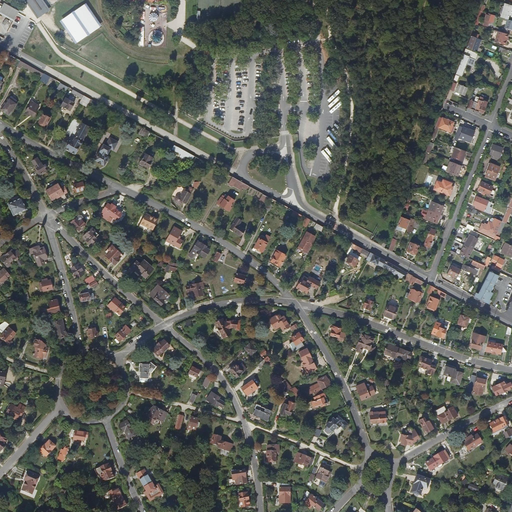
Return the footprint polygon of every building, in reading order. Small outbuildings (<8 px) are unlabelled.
[(39,18),(27,0),(24,0),(38,19),(39,18)] [(49,11),(40,0),(27,0),(39,18),(49,11)] [(50,10),(43,0),(40,0),(49,11),(50,10)] [(102,26),(86,3),(60,21),(76,44),(102,26)] [(511,16),(511,5),(505,3),(500,17),(507,19),(508,16),(511,16)] [(0,12),(13,20),(19,11),(5,4),(0,12)] [(492,20),(493,16),(489,15),(489,13),(486,12),(483,25),(487,26),(489,19),(492,20)] [(504,44),(506,38),(507,39),(509,34),(498,31),(495,42),(504,44)] [(476,52),(481,39),(473,36),(471,35),(466,48),(473,51),(476,52)] [(462,76),(469,57),(471,57),(473,51),(466,48),(456,73),(462,76)] [(15,57),(6,52),(3,59),(8,62),(9,59),(12,61),(15,57)] [(44,73),(27,64),(24,62),(22,66),(42,77),(44,73)] [(47,83),(51,77),(44,73),(42,77),(41,79),(47,83)] [(464,95),(467,88),(458,85),(456,92),(464,95)] [(85,96),(74,90),(73,93),(83,98),(85,96)] [(71,111),(75,103),(73,101),(75,98),(71,96),(69,99),(66,97),(61,105),(65,107),(65,108),(67,110),(68,109),(71,111)] [(90,103),(92,100),(88,97),(85,96),(83,98),(81,103),(88,106),(90,103)] [(12,111),(18,103),(10,98),(2,109),(1,109),(9,115),(10,114),(11,115),(12,112),(12,111)] [(483,113),(487,102),(483,100),(482,101),(479,100),(477,103),(470,100),(467,107),(483,113)] [(34,116),(39,108),(38,108),(39,105),(36,104),(35,106),(30,104),(25,113),(30,115),(30,114),(34,116)] [(47,126),(51,118),(49,117),(50,115),(45,113),(44,114),(39,122),(42,124),(41,125),(45,126),(45,125),(47,126)] [(450,131),(453,122),(442,118),(439,127),(450,131)] [(67,148),(75,153),(82,142),(81,142),(82,140),(83,140),(87,132),(80,128),(76,136),(77,137),(74,142),(71,141),(67,148)] [(147,138),(150,132),(143,128),(140,134),(147,138)] [(470,142),(474,131),(469,129),(466,137),(465,140),(470,142)] [(104,144),(95,161),(105,166),(110,157),(108,156),(111,149),(114,151),(118,143),(104,135),(100,142),(104,144)] [(500,158),(502,150),(495,147),(496,145),(493,144),(491,150),(493,151),(492,155),(500,158)] [(194,156),(175,146),(173,149),(182,154),(181,156),(185,159),(187,156),(193,159),(194,156)] [(462,160),(465,151),(455,147),(452,157),(462,160)] [(425,165),(430,152),(426,151),(421,163),(425,165)] [(147,159),(148,156),(145,154),(140,163),(141,164),(141,165),(143,166),(148,168),(152,162),(147,159)] [(457,175),(461,165),(449,161),(445,171),(457,175)] [(41,175),(46,171),(41,163),(35,167),(36,168),(35,168),(38,172),(41,175)] [(497,173),(499,167),(490,164),(487,171),(485,177),(495,180),(497,173)] [(248,186),(241,182),(237,180),(232,177),(228,184),(233,186),(233,185),(241,189),(243,187),(247,189),(248,186)] [(450,195),(453,187),(450,186),(451,183),(443,180),(442,182),(437,180),(434,189),(450,195)] [(74,185),(76,192),(85,189),(83,182),(74,185)] [(489,195),(493,187),(492,187),(483,183),(481,182),(478,190),(489,195)] [(61,196),(68,192),(65,186),(61,188),(58,183),(46,190),(51,200),(61,195),(61,196)] [(186,203),(194,189),(190,188),(188,191),(185,189),(181,196),(179,195),(177,196),(176,198),(176,200),(177,201),(178,203),(180,203),(181,203),(182,202),(183,202),(186,203)] [(27,209),(20,194),(8,200),(14,215),(27,209)] [(229,210),(231,207),(230,206),(234,200),(227,195),(227,196),(224,194),(222,196),(222,195),(216,203),(227,210),(227,209),(229,210)] [(269,198),(263,194),(261,199),(267,202),(269,198)] [(486,210),(489,202),(477,197),(474,205),(486,210)] [(440,214),(443,206),(432,201),(428,210),(440,214)] [(111,221),(113,218),(110,216),(116,220),(118,219),(122,214),(121,212),(115,208),(116,206),(112,203),(111,205),(108,203),(101,214),(104,216),(111,221)] [(506,223),(510,213),(509,213),(511,209),(508,207),(502,222),(505,223),(506,223)] [(436,223),(440,214),(428,210),(425,219),(436,223)] [(303,217),(293,211),(291,215),(294,216),(302,220),(303,217)] [(154,230),(159,219),(146,213),(141,223),(154,230)] [(79,231),(86,225),(83,222),(84,221),(84,218),(82,216),(79,216),(72,222),(79,231)] [(242,230),(244,228),(238,224),(241,220),(237,217),(230,228),(241,235),(243,231),(242,230)] [(406,229),(409,220),(401,217),(396,229),(401,231),(402,227),(406,229)] [(413,227),(416,220),(412,219),(407,231),(411,233),(413,227)] [(496,236),(502,222),(497,220),(492,231),(489,229),(490,228),(487,227),(486,231),(496,236)] [(501,233),(505,223),(502,222),(496,236),(498,237),(500,233),(501,233)] [(174,227),(167,240),(175,244),(175,245),(181,248),(185,241),(179,238),(182,232),(181,231),(181,229),(178,227),(177,229),(174,227)] [(430,247),(432,240),(433,237),(434,237),(436,234),(434,233),(436,230),(430,228),(424,245),(430,247)] [(89,243),(92,245),(98,240),(96,238),(99,235),(92,229),(84,237),(87,241),(88,243),(89,243)] [(311,244),(315,236),(307,232),(299,247),(307,252),(310,247),(311,248),(313,244),(311,244)] [(473,249),(478,239),(470,235),(464,245),(473,249)] [(262,251),(263,252),(265,249),(264,248),(268,240),(261,236),(254,247),(258,249),(257,250),(261,252),(262,252),(262,251)] [(392,252),(396,240),(392,238),(388,249),(392,252)] [(202,244),(198,242),(190,255),(197,259),(201,254),(206,257),(211,250),(207,248),(208,246),(203,244),(203,245),(202,244)] [(415,255),(419,246),(410,242),(406,252),(415,255)] [(115,265),(123,256),(115,248),(117,247),(114,243),(107,251),(109,253),(106,256),(115,265)] [(364,250),(352,243),(347,252),(352,254),(355,249),(368,256),(370,253),(364,250)] [(511,257),(511,253),(511,246),(505,243),(501,252),(511,257)] [(35,253),(38,265),(47,263),(45,257),(47,256),(45,249),(42,247),(40,248),(39,246),(28,249),(31,254),(35,253)] [(12,249),(4,255),(10,262),(17,256),(17,255),(18,254),(19,255),(21,253),(18,251),(16,252),(16,251),(14,252),(12,249)] [(280,266),(286,256),(277,251),(271,261),(274,263),(280,266)] [(217,264),(222,254),(218,252),(214,260),(216,261),(215,263),(217,264)] [(386,262),(381,259),(370,253),(368,256),(367,259),(370,261),(370,262),(377,266),(377,265),(383,267),(383,266),(386,262)] [(350,264),(353,266),(354,265),(354,266),(358,260),(350,255),(346,261),(350,263),(350,264)] [(504,260),(494,256),(493,260),(497,262),(495,267),(492,266),(491,268),(499,272),(504,260)] [(485,266),(483,265),(473,260),(472,264),(483,270),(485,266)] [(145,279),(153,271),(150,268),(151,267),(149,265),(148,266),(143,262),(140,265),(137,261),(130,268),(134,272),(136,270),(145,279)] [(79,263),(71,268),(77,277),(84,272),(79,263)] [(403,271),(396,267),(390,264),(388,268),(393,271),(392,274),(392,275),(403,271)] [(475,276),(478,270),(475,268),(474,269),(463,264),(461,269),(475,276)] [(175,272),(176,268),(170,267),(167,265),(165,272),(168,273),(169,273),(169,271),(175,272)] [(447,274),(456,279),(461,270),(452,265),(447,274)] [(0,282),(1,283),(10,274),(4,267),(1,270),(0,271),(0,282)] [(489,292),(498,275),(490,271),(477,293),(476,292),(474,296),(486,303),(488,304),(490,300),(489,299),(492,293),(489,292)] [(246,276),(237,273),(234,282),(243,285),(246,276)] [(320,282),(310,276),(309,278),(304,276),(302,279),(297,287),(307,293),(311,285),(317,288),(320,282)] [(421,280),(413,276),(410,282),(410,283),(413,285),(415,281),(420,283),(421,280)] [(43,291),(53,289),(51,280),(48,280),(47,278),(43,279),(44,281),(41,282),(43,291)] [(17,286),(13,280),(10,281),(10,282),(7,284),(11,290),(17,286)] [(187,286),(188,291),(193,291),(194,297),(203,295),(202,289),(204,288),(203,283),(187,286)] [(163,300),(168,294),(157,285),(149,295),(161,305),(164,301),(163,300)] [(411,289),(409,288),(405,296),(414,300),(413,301),(416,302),(417,301),(419,302),(423,290),(412,286),(411,289)] [(82,301),(90,299),(88,292),(80,294),(82,301)] [(29,299),(27,293),(21,294),(23,300),(23,301),(29,299)] [(436,309),(439,299),(431,296),(427,306),(432,308),(431,309),(434,310),(435,309),(436,309)] [(125,307),(115,298),(107,306),(109,307),(110,306),(119,314),(125,307)] [(60,312),(58,303),(59,303),(58,300),(57,299),(49,301),(50,308),(48,309),(49,315),(60,312)] [(370,310),(373,302),(366,299),(363,307),(366,309),(367,310),(369,310),(370,310)] [(393,318),(398,306),(389,303),(383,316),(389,318),(389,317),(393,318)] [(466,325),(468,318),(464,316),(465,313),(462,312),(461,315),(460,315),(458,323),(466,325)] [(281,327),(283,331),(290,327),(282,313),(279,315),(277,313),(267,318),(273,328),(279,325),(280,327),(281,327)] [(230,326),(232,326),(236,326),(235,329),(240,330),(241,319),(233,318),(233,320),(230,321),(227,322),(226,320),(224,321),(222,319),(215,323),(224,338),(231,334),(228,328),(230,326)] [(55,321),(58,338),(66,336),(66,335),(67,335),(67,334),(67,332),(66,331),(65,331),(63,319),(55,321)] [(5,329),(10,324),(6,320),(0,324),(0,332),(1,334),(2,333),(5,329)] [(443,337),(446,329),(441,327),(442,324),(435,321),(431,332),(436,334),(436,335),(443,337)] [(120,341),(130,330),(125,325),(115,336),(117,338),(116,338),(120,341)] [(340,331),(341,329),(332,326),(331,330),(332,331),(330,335),(331,336),(331,337),(333,337),(334,337),(338,338),(337,339),(338,339),(338,340),(341,341),(342,340),(343,340),(345,333),(340,331)] [(10,340),(16,334),(9,327),(7,330),(3,334),(0,337),(9,345),(12,341),(10,340)] [(96,332),(95,328),(88,330),(89,334),(88,334),(89,338),(98,336),(97,332),(96,332)] [(483,342),(485,336),(473,332),(471,338),(472,338),(470,346),(479,349),(482,341),(483,342)] [(299,333),(291,338),(294,342),(292,344),(294,345),(295,345),(296,345),(297,344),(304,340),(299,333)] [(371,347),(375,338),(362,333),(356,349),(355,350),(362,352),(364,347),(370,350),(369,351),(374,353),(375,349),(371,347)] [(33,346),(36,347),(33,356),(41,359),(42,356),(45,357),(48,348),(45,347),(45,345),(41,341),(36,339),(33,346)] [(170,346),(164,339),(162,341),(160,341),(158,343),(158,345),(153,349),(158,355),(170,346)] [(500,354),(502,344),(498,343),(499,340),(494,339),(493,342),(487,341),(485,350),(495,353),(495,354),(498,355),(499,354),(500,354)] [(256,350),(250,342),(245,347),(251,355),(256,350)] [(396,356),(399,348),(387,343),(384,352),(396,357),(396,356)] [(314,364),(306,345),(297,350),(303,362),(306,361),(309,366),(314,364)] [(409,361),(412,352),(399,348),(396,356),(397,356),(401,358),(403,358),(403,360),(405,360),(406,360),(409,361)] [(436,366),(429,363),(431,359),(429,358),(428,359),(420,357),(419,361),(421,362),(419,366),(427,369),(427,370),(434,372),(436,366)] [(262,368),(267,363),(264,359),(258,364),(262,368)] [(153,381),(153,370),(154,370),(159,365),(154,360),(152,362),(143,362),(143,365),(141,365),(141,381),(153,381)] [(248,369),(243,364),(240,367),(236,363),(229,369),(236,377),(237,377),(248,369)] [(458,384),(462,373),(455,370),(455,369),(454,369),(454,368),(452,367),(451,367),(446,365),(443,373),(451,377),(450,381),(458,384)] [(197,377),(200,370),(192,366),(189,374),(197,377)] [(181,373),(175,368),(173,371),(179,376),(181,373)] [(0,384),(6,387),(10,374),(0,371),(0,384)] [(481,394),(485,379),(482,378),(483,377),(472,375),(467,390),(467,391),(481,394)] [(324,393),(322,389),(331,385),(326,376),(317,381),(319,384),(307,390),(310,396),(314,393),(316,397),(324,393)] [(208,387),(212,380),(206,378),(202,385),(208,387)] [(248,395),(258,387),(252,380),(242,388),(248,395)] [(284,389),(285,386),(281,380),(275,385),(278,388),(279,387),(284,389)] [(508,390),(504,381),(495,385),(499,394),(508,390)] [(369,397),(363,383),(356,387),(361,400),(369,397)] [(300,394),(295,389),(294,389),(293,388),(289,390),(290,391),(297,398),(300,394)] [(220,398),(213,392),(207,400),(221,409),(226,403),(220,399),(220,398)] [(193,403),(197,395),(193,393),(188,400),(193,403)] [(328,404),(324,393),(316,397),(316,398),(314,399),(316,401),(312,403),(314,408),(316,408),(320,407),(320,408),(326,405),(328,404)] [(290,415),(295,403),(289,401),(288,405),(284,404),(281,414),(285,415),(285,414),(289,416),(290,415)] [(23,412),(26,408),(20,404),(18,409),(12,405),(6,415),(16,420),(19,415),(21,416),(21,415),(22,416),(24,413),(23,412)] [(268,421),(272,411),(257,404),(253,415),(268,421)] [(163,421),(167,413),(163,410),(163,411),(153,406),(153,407),(150,408),(146,407),(144,411),(148,414),(145,420),(152,424),(154,420),(159,419),(163,421)] [(441,424),(456,416),(451,406),(446,408),(447,410),(444,412),(437,416),(441,424)] [(385,425),(385,412),(373,413),(372,412),(370,412),(371,423),(379,423),(379,426),(385,425)] [(196,429),(199,418),(192,416),(188,427),(196,429)] [(338,418),(338,417),(329,421),(332,428),(336,426),(337,428),(342,427),(343,430),(348,428),(343,416),(338,418)] [(492,429),(494,433),(508,425),(504,417),(503,417),(501,418),(501,419),(490,425),(490,426),(490,427),(490,428),(491,429),(492,429)] [(433,429),(428,420),(425,422),(423,418),(417,421),(420,425),(425,434),(433,429)] [(132,441),(141,434),(137,430),(136,431),(133,426),(131,427),(126,421),(119,426),(124,433),(125,432),(132,441)] [(318,438),(321,431),(318,430),(320,426),(317,425),(313,434),(313,435),(318,438)] [(410,445),(421,439),(415,428),(399,436),(404,445),(408,442),(410,445)] [(88,437),(89,433),(75,431),(75,437),(74,437),(73,440),(76,441),(77,439),(84,440),(85,437),(88,437)] [(229,452),(231,445),(219,441),(220,437),(213,434),(210,443),(217,445),(216,448),(229,452)] [(472,438),(472,436),(465,440),(465,442),(462,443),(467,451),(482,443),(477,435),(472,438)] [(51,451),(55,447),(48,441),(44,446),(42,446),(40,448),(40,450),(39,451),(46,457),(49,453),(52,456),(54,453),(51,451)] [(275,454),(275,452),(278,451),(278,445),(266,446),(267,452),(266,452),(267,459),(266,459),(266,463),(267,463),(276,463),(275,454)] [(63,461),(69,448),(65,446),(63,450),(61,449),(57,458),(63,461)] [(451,460),(446,450),(424,460),(429,470),(451,460)] [(311,464),(313,458),(309,457),(309,458),(297,453),(293,462),(306,467),(308,463),(311,464)] [(111,463),(97,468),(103,482),(116,477),(114,470),(114,469),(111,463)] [(327,474),(331,467),(323,463),(316,478),(326,483),(330,475),(329,475),(327,474)] [(46,472),(47,469),(46,469),(47,469),(43,467),(40,473),(45,475),(49,477),(51,472),(49,472),(49,473),(46,472)] [(40,475),(28,470),(26,476),(28,477),(26,481),(22,489),(33,494),(40,475)] [(152,483),(145,470),(137,474),(144,487),(152,483)] [(247,484),(244,471),(236,473),(236,476),(234,477),(235,486),(247,484)] [(427,489),(430,481),(416,476),(413,484),(414,485),(411,493),(420,496),(423,488),(427,489)] [(507,484),(509,479),(505,477),(504,479),(497,477),(494,484),(497,486),(496,488),(502,491),(505,484),(507,484)] [(154,486),(152,482),(152,483),(144,487),(147,491),(146,492),(147,495),(151,501),(159,496),(154,486)] [(289,502),(289,484),(279,483),(279,502),(289,502)] [(159,484),(154,486),(159,496),(164,493),(159,484)] [(478,493),(480,489),(469,484),(467,489),(478,493)] [(124,499),(121,493),(120,490),(119,490),(118,489),(114,491),(113,490),(108,492),(118,510),(128,504),(125,500),(124,500),(124,499)] [(241,507),(250,505),(249,499),(249,498),(249,494),(248,495),(248,491),(244,492),(243,490),(239,491),(241,507)] [(317,511),(322,505),(321,504),(323,501),(316,496),(315,498),(307,491),(305,494),(306,496),(308,498),(303,505),(308,509),(311,506),(317,511)]
